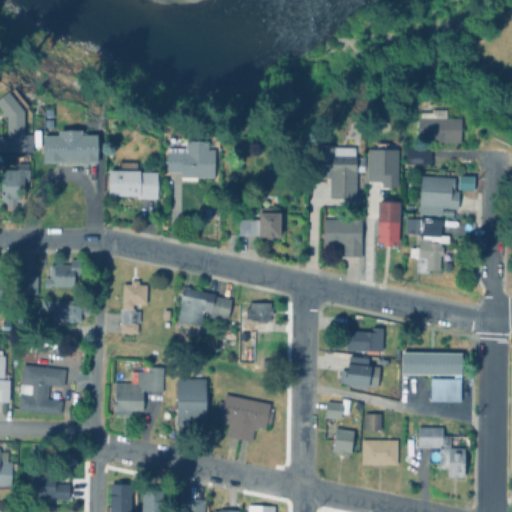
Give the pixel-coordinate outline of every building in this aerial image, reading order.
[(14,89),(22,100),(21,101),(25,107),(23,109),(23,133),(31,133),(31,151),(0,151),(0,135),(5,135),(5,115),(0,108),(0,95),(7,90),(9,93),(14,89)] [(446,109),(446,117),(461,117),(460,142),(438,141),(438,139),(418,138),(418,117),(419,117),(419,111),(431,111),(431,109),(446,109)] [(88,134),(96,134),(96,163),(78,163),(78,162),(42,162),(42,135),(57,135),(57,129),(81,129),(81,131),(88,134)] [(207,141),(207,155),(213,155),(213,177),(196,177),(196,179),(180,179),(181,171),(166,171),(166,147),(184,147),(185,141),(207,141)] [(361,156),(361,171),(356,171),(355,197),(329,197),(329,177),(315,177),(315,145),(353,146),(353,155),(355,155),(355,156),(361,156)] [(430,163),(404,163),(404,148),(430,147),(430,163)] [(396,148),(396,186),(379,186),(379,181),(365,180),(365,148),(396,148)] [(136,161),(136,170),(139,170),(139,171),(155,171),(155,198),(136,198),(136,195),(108,195),(108,169),(118,169),(118,161),(136,161)] [(28,163),(27,201),(17,201),(17,206),(6,206),(6,201),(0,201),(0,168),(15,169),(15,162),(28,163)] [(421,174),(454,177),(453,189),(459,189),(458,209),(442,208),(442,215),(418,214),(421,174)] [(400,201),(399,242),(392,242),(392,247),(382,246),(383,242),(376,241),(378,200),(400,201)] [(281,212),(281,237),(271,236),(271,239),(265,239),(265,237),(259,237),(259,236),(238,235),(238,219),(258,219),(258,207),(272,207),(272,212),(281,212)] [(360,213),(360,218),(361,218),(361,255),(342,255),(342,244),(322,244),(322,237),(320,237),(321,232),(322,232),(323,218),(349,218),(349,213),(360,213)] [(418,217),(441,218),(440,234),(448,235),(448,239),(451,240),(450,261),(439,261),(438,270),(428,269),(428,272),(416,271),(417,258),(415,258),(415,256),(409,256),(410,247),(415,248),(415,246),(418,247),(418,237),(422,237),(422,235),(418,235),(418,233),(404,232),(405,218),(418,219),(418,217)] [(80,259),(79,273),(73,273),(72,287),(43,286),(43,277),(48,277),(49,264),(53,265),(53,263),(69,264),(69,259),(80,259)] [(35,274),(35,294),(18,294),(18,274),(35,274)] [(137,277),(137,281),(145,281),(145,300),(132,300),(131,305),(133,305),(133,308),(138,308),(138,320),(136,320),(136,330),(118,329),(119,305),(121,305),(121,280),(129,280),(130,277),(137,277)] [(188,283),(188,285),(214,291),(214,292),(231,296),(226,320),(208,316),(209,311),(208,311),(208,308),(203,307),(200,322),(198,322),(196,333),(184,330),(185,324),(176,322),(177,317),(176,317),(179,300),(178,299),(181,284),(184,284),(184,282),(188,283)] [(85,298),(85,307),(81,307),(79,307),(79,318),(75,318),(75,320),(68,320),(68,318),(50,317),(50,309),(40,309),(40,297),(81,298),(85,298)] [(271,304),(271,310),(268,310),(268,318),(265,318),(265,321),(249,320),(249,298),(268,298),(268,304),(271,304)] [(24,317),(24,327),(15,327),(15,326),(9,326),(9,318),(15,318),(15,317),(24,317)] [(346,347),(346,327),(371,327),(371,324),(381,324),(381,348),(346,347)] [(462,349),(462,371),(407,370),(407,374),(401,374),(401,348),(462,349)] [(379,364),(376,385),(344,380),(338,379),(340,366),(347,367),(349,352),(368,355),(367,361),(371,361),(371,362),(379,364)] [(64,366),(62,383),(47,382),(45,396),(60,398),(59,411),(16,407),(18,390),(29,391),(30,382),(19,381),(21,361),(64,366)] [(162,364),(162,373),(154,373),(154,387),(142,387),(141,407),(130,407),(130,411),(115,410),(115,407),(113,407),(113,379),(135,380),(135,368),(147,368),(147,363),(162,364)] [(204,376),(204,422),(175,422),(175,375),(204,376)] [(460,375),(460,398),(432,398),(430,398),(430,375),(432,375),(460,375)] [(223,391),(269,400),(267,408),(272,409),(270,420),(265,419),(264,425),(258,424),(258,427),(253,426),(250,439),(225,434),(228,421),(224,420),(224,417),(218,416),(219,411),(214,410),(217,398),(221,399),(223,391)] [(341,399),(339,415),(323,414),(325,398),(341,399)] [(379,411),(379,427),(363,426),(363,410),(379,411)] [(353,427),(350,449),(345,449),(345,453),(335,452),(336,448),(330,447),(334,424),(353,427)] [(463,445),(463,473),(447,473),(447,468),(446,468),(446,465),(439,465),(439,444),(416,444),(416,424),(442,424),(442,432),(449,433),(449,445),(463,445)] [(396,436),(396,461),(395,461),(361,461),(361,436),(395,436),(396,436)] [(10,459),(9,483),(0,483),(0,448),(6,449),(5,459),(10,459)] [(67,481),(67,496),(28,496),(28,470),(67,470),(66,481),(67,481)] [(124,478),(124,481),(130,481),(130,510),(108,509),(109,481),(116,481),(116,478),(124,478)] [(163,488),(163,511),(141,511),(141,487),(163,488)] [(204,497),(203,511),(174,511),(175,507),(183,508),(184,495),(204,497)] [(273,503),(272,511),(245,511),(246,502),(272,503),(273,503)]
